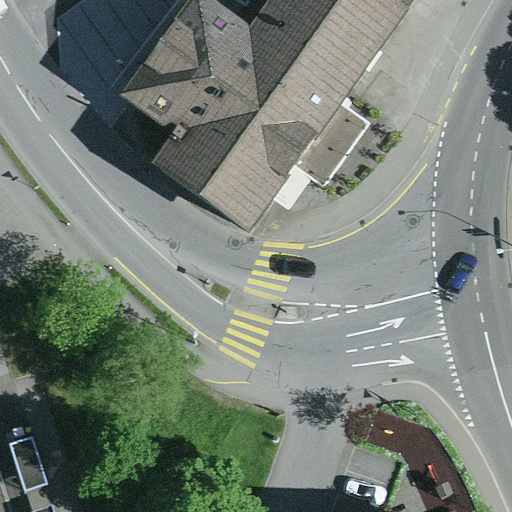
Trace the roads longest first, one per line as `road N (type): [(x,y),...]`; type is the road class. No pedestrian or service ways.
road 1 (secondary): [(0,70),(105,204),(216,294),(256,309),(346,314)]
road 2 (primary): [(511,38),(476,156),(477,276)]
road 3 (residential): [(346,314),(288,511)]
road 4 (primary): [(477,276),(511,412)]
road 5 (secondary): [(346,314),(477,276)]
